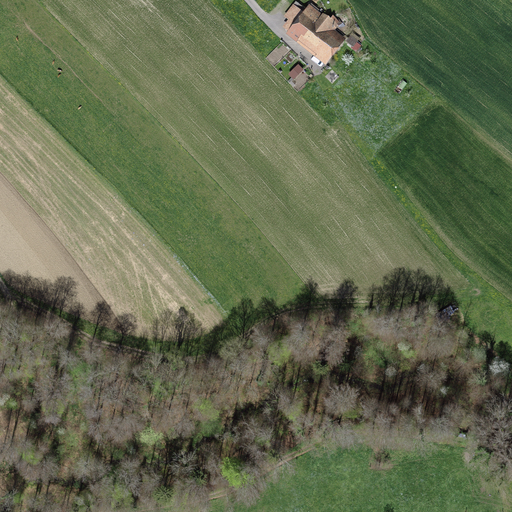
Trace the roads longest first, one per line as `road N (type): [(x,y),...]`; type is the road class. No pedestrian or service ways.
road 1 (track): [(118,511),(209,497),(343,431),(367,429),(480,443),(508,511)]
road 2 (track): [(0,286),(8,303),(158,357),(221,348),(293,308),(377,306)]
